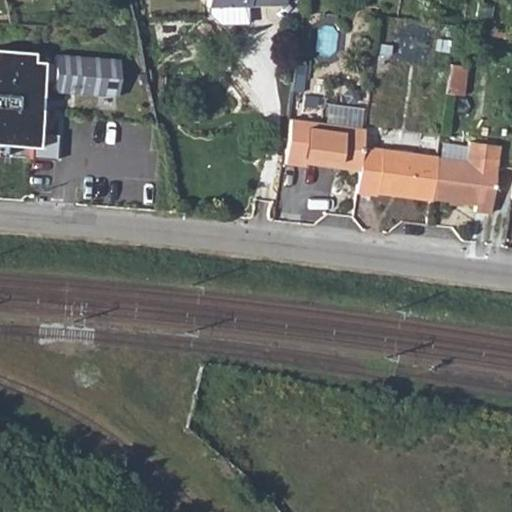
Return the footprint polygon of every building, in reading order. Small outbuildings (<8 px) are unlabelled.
[(285,0),(209,0),(210,12),(220,21),(248,21),(247,4),(286,4),(285,0)] [(0,141),(35,144),(45,52),(0,48),(0,141)] [(121,57),(56,51),(55,90),(119,94),(121,57)] [(464,64),(448,62),(444,91),(460,93),(464,64)] [(288,117),(282,162),(303,165),(304,162),(359,169),(363,145),(365,127),(288,117)] [(467,160),(435,155),(430,196),(474,202),(473,209),(490,211),(499,144),(470,140),(467,160)] [(359,169),(356,191),(377,194),(378,191),(430,198),(430,196),(435,155),(435,153),(363,145),(359,169)]
